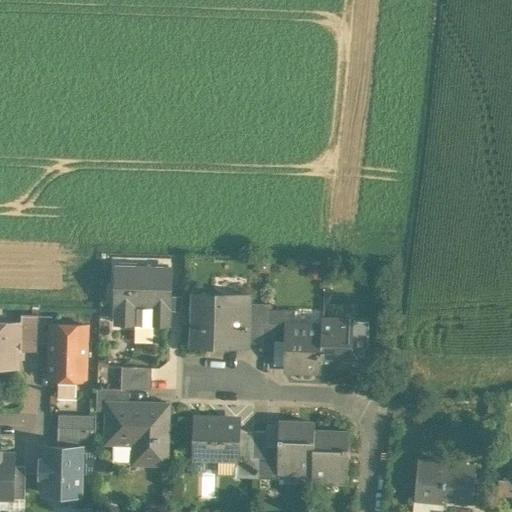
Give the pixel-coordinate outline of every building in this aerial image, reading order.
[(171,267),(117,266),(115,322),(135,322),(135,325),(153,325),(153,323),(169,323),(171,267)] [(248,293),(194,291),(192,340),(225,341),(224,345),(247,346),(247,342),(248,302),(248,293)] [(269,303),(248,302),(247,342),(260,342),(261,322),(268,322),(268,309),(269,303)] [(274,323),(274,341),(286,341),(286,324),(294,324),(295,310),(268,309),(268,322),(268,323),(274,323)] [(39,315),(22,314),(21,322),(22,322),(21,349),(38,350),(38,343),(39,315)] [(52,315),(39,315),(38,343),(50,343),(51,323),(52,323),(52,315)] [(353,320),(322,319),(322,325),(320,365),(321,365),(352,365),(353,320)] [(21,322),(0,321),(0,365),(18,366),(18,350),(21,349),(22,322),(21,322)] [(260,342),(260,348),(273,350),(274,341),(274,323),(268,323),(268,322),(261,322),(260,342)] [(52,323),(51,323),(50,343),(49,374),(56,374),(61,379),(73,380),(78,375),(85,375),(86,357),(86,337),(87,324),(52,323)] [(294,324),(286,324),(286,341),(285,363),(285,370),(321,371),(321,365),(320,365),(322,325),(294,324)] [(86,337),(86,357),(94,357),(95,337),(86,337)] [(273,363),(285,363),(286,341),(274,341),(273,350),(273,363)] [(152,366),(122,365),(121,387),(129,388),(151,388),(152,366)] [(73,380),(61,379),(58,383),(58,395),(60,398),(72,399),(75,396),(76,383),(73,380)] [(121,387),(97,387),(96,404),(109,405),(109,403),(128,404),(129,388),(121,387)] [(491,400),(479,400),(479,410),(491,410),(491,400)] [(128,404),(109,403),(109,405),(108,440),(113,440),(113,457),(115,460),(131,460),(139,460),(165,461),(167,405),(128,404)] [(96,415),(59,414),(58,427),(96,428),(96,415)] [(223,421),(197,420),(197,418),(195,418),(194,455),(218,456),(236,457),(238,457),(238,438),(238,430),(239,419),(223,419),(223,421)] [(279,421),(266,426),(266,430),(266,445),(278,445),(279,421)] [(315,422),(279,421),(278,445),(277,471),(279,471),(312,472),(314,430),(315,430),(315,422)] [(96,428),(58,427),(58,445),(81,446),(81,451),(95,452),(96,428)] [(253,430),(238,430),(238,438),(253,439),(253,430)] [(253,439),(252,456),(259,456),(265,456),(266,445),(266,430),(253,430),(253,439)] [(315,430),(314,430),(312,472),(312,481),(347,482),(349,431),(315,430)] [(253,439),(238,438),(238,457),(236,457),(236,473),(235,476),(258,477),(259,456),(252,456),(253,439)] [(58,445),(53,445),(53,459),(41,458),(40,475),(49,476),(49,493),(80,494),(81,451),(81,446),(58,445)] [(265,456),(259,456),(258,477),(278,478),(279,471),(277,471),(278,445),(266,445),(265,456)] [(0,450),(0,497),(13,497),(14,464),(14,454),(0,453),(0,450)] [(218,456),(218,472),(236,473),(236,457),(218,456)] [(195,458),(194,467),(213,467),(213,458),(195,458)] [(476,466),(418,460),(414,497),(443,500),(444,496),(473,499),(476,466)] [(26,465),(14,464),(13,497),(25,498),(26,465)] [(511,468),(504,468),(503,484),(497,483),(496,494),(511,495),(511,468)] [(107,496),(101,511),(114,511),(119,500),(107,496)] [(25,498),(13,497),(12,511),(24,511),(25,498)] [(443,500),(414,497),(412,511),(430,511),(431,507),(442,508),(443,500)]
